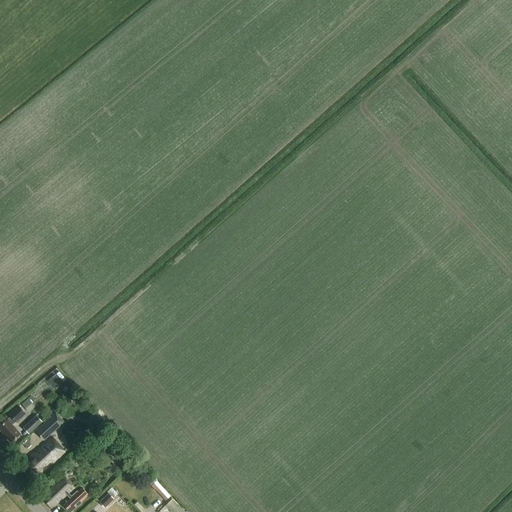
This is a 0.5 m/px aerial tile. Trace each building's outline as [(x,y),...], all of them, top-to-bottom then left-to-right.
[(58,373),(48,381),(52,387),(62,379),(58,373)] [(30,397),(21,405),(25,409),(31,404),(34,401),(30,397)] [(26,414),(19,406),(9,414),(11,416),(8,419),(8,418),(0,424),(0,429),(10,442),(20,433),(12,424),(15,421),(16,422),(26,414)] [(56,413),(35,431),(44,441),(64,423),(56,413)] [(98,427),(104,421),(97,413),(91,419),(98,427)] [(35,416),(22,428),(28,435),(42,422),(35,416)] [(102,428),(88,440),(94,448),(104,439),(101,437),(106,433),(102,428)] [(64,452),(52,438),(25,462),(35,473),(37,472),(39,474),(64,452)] [(26,441),(22,444),(27,449),(31,446),(26,441)] [(85,444),(80,448),(85,453),(90,449),(85,444)] [(74,488),(63,476),(42,497),(44,499),(43,500),(50,507),(52,505),(53,506),(66,495),(70,499),(63,506),(69,511),(70,511),(77,506),(77,507),(82,503),(81,502),(89,495),(82,488),(78,492),(77,490),(71,496),(68,493),(74,488)] [(161,487),(156,491),(165,501),(170,496),(161,487)] [(111,488),(106,492),(107,494),(113,499),(117,494),(111,488)] [(107,494),(98,503),(104,508),(113,499),(107,494)] [(184,511),(172,499),(165,506),(170,511),(184,511)]
